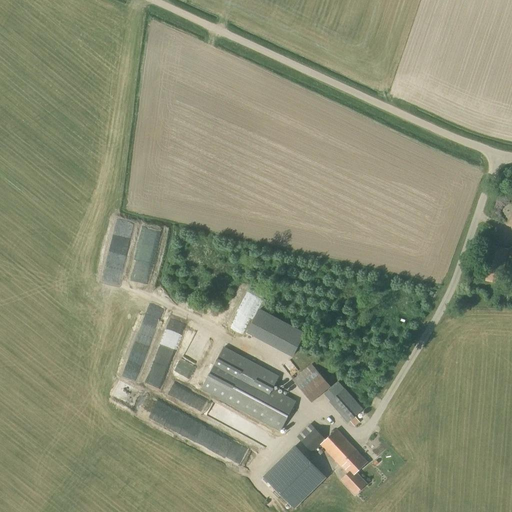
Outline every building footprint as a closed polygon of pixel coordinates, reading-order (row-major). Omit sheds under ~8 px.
[(502,276),(508,250),(484,245),(476,280),(496,284),(498,275),(502,276)] [(305,332),(259,308),(246,332),(292,356),(305,332)] [(223,347),(201,389),(280,432),(296,402),(272,389),(279,377),(223,347)] [(331,387),(319,374),(307,368),(292,381),(311,403),(331,387)] [(341,392),(335,384),(323,394),(323,395),(329,402),(348,423),(364,409),(345,388),(341,392)] [(326,440),(310,424),(297,437),(313,454),(321,446),(347,474),(340,480),(355,496),(367,484),(356,473),(367,462),(337,430),(326,440)] [(294,446),(264,476),(276,490),(282,496),(294,508),(299,504),(325,478),(307,460),(294,446)]
